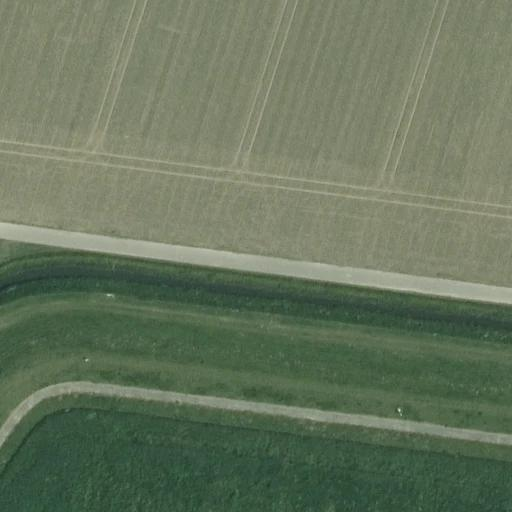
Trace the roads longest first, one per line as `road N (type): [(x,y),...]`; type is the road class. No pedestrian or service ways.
road 1 (track): [(0,462),(39,410),(72,398),(511,454)]
road 2 (track): [(511,415),(81,365),(45,369),(0,405)]
road 3 (track): [(0,320),(43,305),(93,305),(511,358)]
